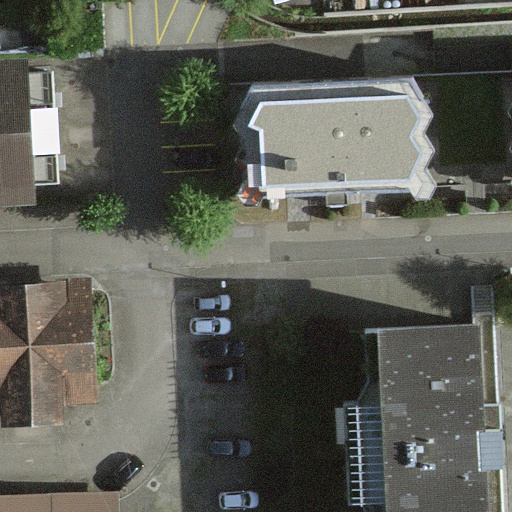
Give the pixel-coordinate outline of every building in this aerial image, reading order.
[(20,60),(0,61),(0,188),(27,187),(20,60)] [(443,92),(263,102),(269,209),(449,199),(443,92)] [(103,287),(0,294),(0,398),(22,397),(24,424),(77,420),(75,397),(111,395),(103,287)] [(508,511),(499,318),(380,324),(389,511),(508,511)] [(0,511),(112,511),(112,502),(0,506),(0,511)]
